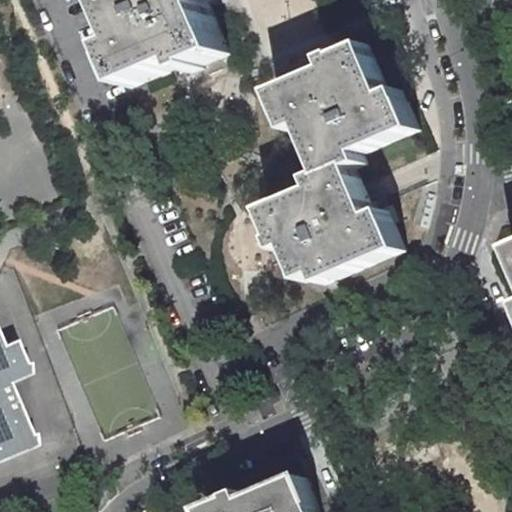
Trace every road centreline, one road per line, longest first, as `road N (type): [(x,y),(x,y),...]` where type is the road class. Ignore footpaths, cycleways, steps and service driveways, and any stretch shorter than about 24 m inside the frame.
road 1 (residential): [(118,511),(231,439),(211,365),(434,272),(469,207)]
road 2 (residential): [(469,207),(479,145),(437,0)]
